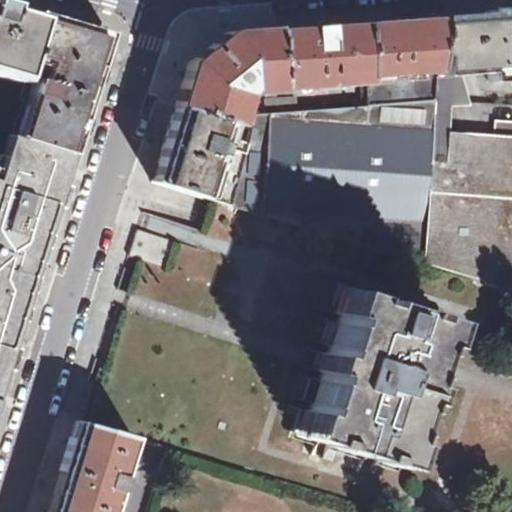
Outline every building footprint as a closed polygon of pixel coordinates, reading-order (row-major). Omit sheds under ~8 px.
[(22,61),(35,16),(32,15),(3,6),(5,1),(0,0),(0,65),(19,71),(22,61)] [(21,138),(71,153),(103,49),(92,27),(37,11),(35,16),(22,61),(48,69),(44,81),(34,78),(30,94),(33,95),(21,138)] [(460,75),(487,74),(489,81),(511,79),(511,11),(440,17),(440,15),(438,16),(433,77),(460,75)] [(432,103),(433,77),(438,16),(363,21),(368,82),(369,101),(369,108),(432,103)] [(270,28),(275,88),(368,82),(363,21),(270,28)] [(175,107),(225,122),(231,124),(240,95),(247,90),(275,88),(270,28),(227,31),(188,62),(175,107)] [(422,264),(481,279),(481,282),(511,291),(511,105),(468,104),(460,75),(433,77),(432,103),(422,264)] [(277,100),(277,115),(295,113),(294,99),(277,100)] [(266,116),(277,115),(277,100),(265,101),(266,116)] [(360,109),(360,102),(336,103),(336,111),(360,109)] [(227,206),(421,267),(422,264),(432,103),(369,108),(360,109),(336,111),(303,113),(295,113),(277,115),(266,116),(254,116),(250,130),(246,143),(227,206)] [(336,111),(336,103),(303,106),(303,113),(336,111)] [(209,200),(227,206),(246,143),(222,134),(225,122),(175,107),(172,114),(152,181),(209,200)] [(8,135),(0,161),(0,381),(71,153),(21,138),(8,135)] [(137,229),(129,255),(166,266),(173,241),(137,229)] [(320,374),(302,430),(328,438),(327,445),(362,456),(364,449),(388,458),(414,376),(421,354),(431,323),(406,315),(408,309),(373,297),(370,304),(346,295),(320,374)] [(77,421),(48,511),(108,511),(132,437),(77,421)] [(160,445),(139,511),(147,511),(168,447),(160,445)]
